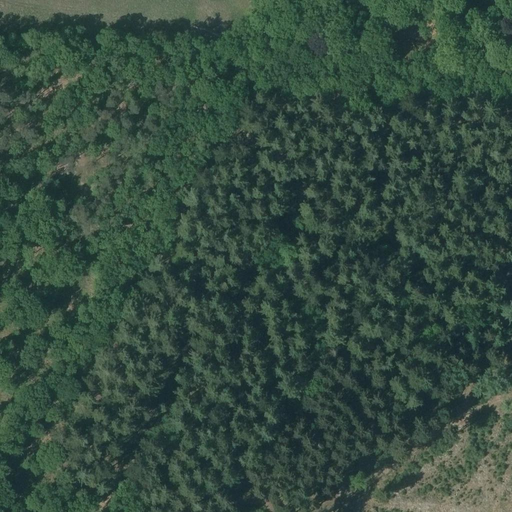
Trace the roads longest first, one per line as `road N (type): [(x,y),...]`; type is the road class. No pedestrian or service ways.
road 1 (track): [(0,503),(298,0)]
road 2 (track): [(511,81),(0,60)]
